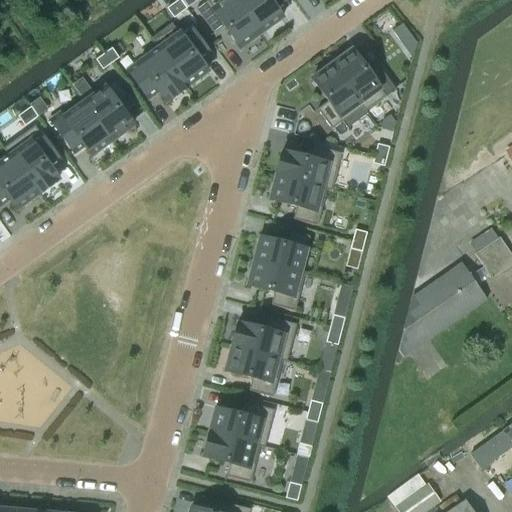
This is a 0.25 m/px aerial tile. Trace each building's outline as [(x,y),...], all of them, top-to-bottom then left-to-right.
[(186,10),(179,0),(166,9),(173,19),(186,10)] [(208,0),(195,10),(213,34),(224,26),(240,49),(260,34),(235,0),(208,0)] [(235,0),(260,34),(281,19),(276,13),(287,5),(283,0),(235,0)] [(189,27),(157,49),(185,88),(206,73),(199,63),(209,55),(189,27)] [(410,37),(403,27),(396,32),(403,41),(410,37)] [(111,49),(105,54),(111,64),(118,59),(111,49)] [(185,88),(157,49),(127,72),(147,100),(158,92),(165,103),(168,101),(169,102),(186,89),(185,88)] [(351,51),(331,65),(365,112),(395,90),(380,70),(370,77),(351,51)] [(111,64),(105,54),(95,61),(102,71),(111,64)] [(331,65),(311,80),(327,102),(316,110),(331,131),(342,123),(346,129),(367,115),(365,112),(331,65)] [(114,81),(83,103),(111,142),(132,127),(116,105),(126,97),(114,81)] [(60,114),(49,122),(73,154),(83,146),(91,157),(111,142),(83,103),(79,97),(59,111),(60,114)] [(30,108),(17,117),(24,127),(37,117),(30,108)] [(3,149),(9,156),(37,195),(38,196),(55,184),(55,183),(57,181),(50,171),(60,163),(34,127),(3,149)] [(385,160),(388,148),(377,145),(374,157),(385,160)] [(308,159),(281,152),(275,176),(326,190),(331,191),(340,154),(311,147),(308,159)] [(37,195),(9,156),(0,162),(0,206),(9,200),(16,211),(37,195)] [(383,167),(385,160),(374,157),(371,164),(383,167)] [(316,227),(326,190),(275,176),(269,201),(295,208),(292,220),(316,227)] [(411,297),(397,352),(402,359),(485,301),(476,288),(489,278),(491,280),(511,265),(511,257),(499,238),(497,239),(490,229),(467,245),(474,254),(473,255),(483,269),(470,277),(460,263),(411,297)] [(363,245),(366,234),(354,230),(351,242),(363,245)] [(299,274),(309,237),(289,232),(286,245),(259,238),(253,262),(299,274)] [(361,253),(363,245),(351,242),(349,250),(361,253)] [(294,312),(304,275),(299,274),(253,262),(246,286),(273,293),(270,306),(294,312)] [(341,331),(344,319),(332,316),(329,328),(341,331)] [(263,331),(237,324),(230,348),(282,361),(286,362),(296,325),(267,318),(263,331)] [(337,346),(341,331),(329,328),(325,343),(337,346)] [(272,398),(282,361),(230,348),(224,372),(251,379),(247,392),(272,398)] [(318,416),(321,405),(310,402),(307,413),(318,416)] [(241,416),(214,409),(208,433),(259,447),(264,448),(273,411),(244,403),(241,416)] [(316,424),(318,416),(307,413),(305,421),(316,424)] [(511,425),(470,456),(480,470),(511,447),(511,425)] [(250,484),(259,447),(208,433),(202,458),(228,465),(225,477),(250,484)] [(418,476),(386,498),(395,509),(396,511),(425,511),(439,502),(428,486),(426,487),(418,476)] [(296,502),(300,487),(288,484),(284,499),(296,502)] [(248,511),(249,510),(201,498),(198,511),(191,509),(190,511),(248,511)] [(470,511),(464,502),(448,511),(470,511)]
